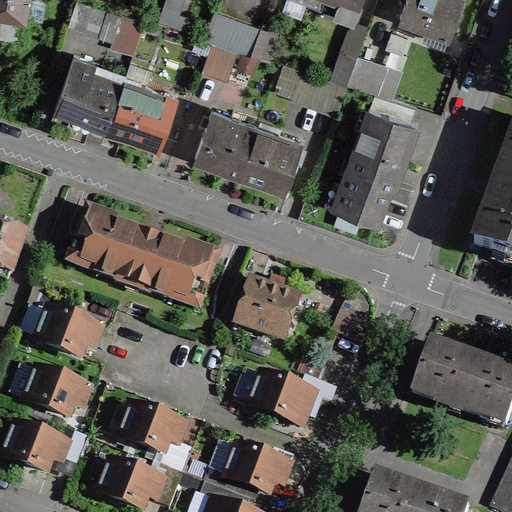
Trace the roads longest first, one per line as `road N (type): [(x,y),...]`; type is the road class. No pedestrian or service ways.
road 1 (residential): [(402,278),(0,137)]
road 2 (residential): [(402,278),(511,0)]
road 3 (residential): [(312,511),(402,278)]
